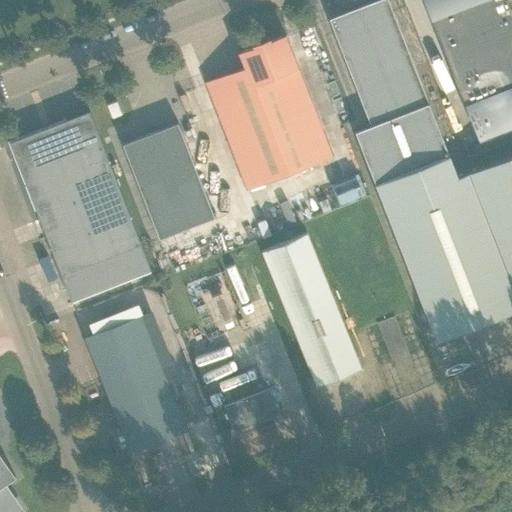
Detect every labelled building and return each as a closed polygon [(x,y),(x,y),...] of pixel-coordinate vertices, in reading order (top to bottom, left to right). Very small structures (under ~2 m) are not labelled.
[(511,153),(456,175),(387,0),(374,0),(329,18),(370,124),(355,130),(437,340),(511,310),(511,153)] [(511,0),(424,0),(430,13),(429,14),(465,107),(467,106),(478,136),(511,122),(511,0)] [(246,188),(332,155),(285,34),(239,52),(245,67),(205,83),(246,188)] [(111,117),(121,114),(116,100),(106,104),(111,117)] [(61,274),(139,244),(88,111),(10,142),(61,274)] [(158,238),(213,217),(177,122),(122,143),(158,238)] [(316,385),(361,367),(306,232),(262,250),(316,385)] [(170,389),(141,314),(85,336),(130,450),(186,428),(197,423),(181,384),(170,389)] [(265,390),(256,366),(223,379),(232,402),(223,406),(232,428),(236,430),(246,426),(249,419),(258,415),(265,418),(275,414),(277,410),(269,388),(265,390)] [(0,511),(12,511),(18,508),(2,484),(14,476),(0,454),(0,511)]
